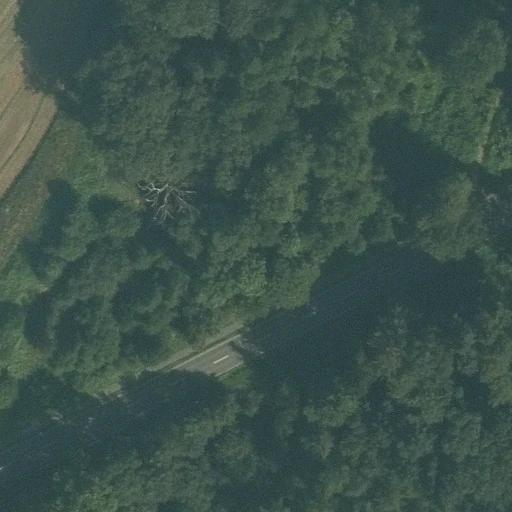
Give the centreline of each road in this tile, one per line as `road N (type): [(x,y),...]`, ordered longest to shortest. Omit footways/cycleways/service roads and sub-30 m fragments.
road 1 (secondary): [(511,212),(0,465)]
road 2 (track): [(234,511),(283,443),(334,335),(324,280)]
